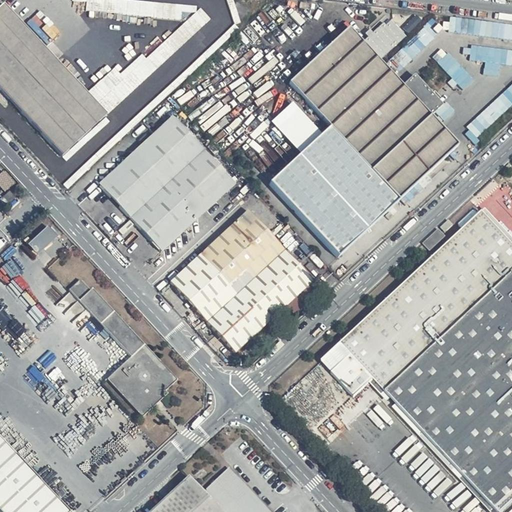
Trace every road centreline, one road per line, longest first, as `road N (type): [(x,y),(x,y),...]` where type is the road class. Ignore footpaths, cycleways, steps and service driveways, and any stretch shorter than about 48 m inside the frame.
road 1 (unclassified): [(511,144),(237,402)]
road 2 (unclassified): [(0,148),(237,402)]
road 3 (unclassified): [(237,402),(117,511)]
road 4 (unclassified): [(237,402),(340,511)]
